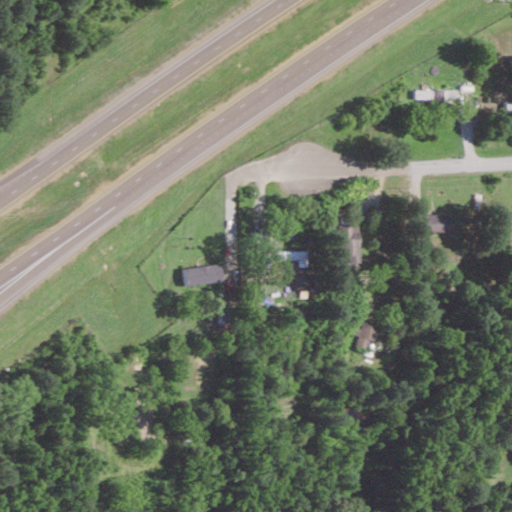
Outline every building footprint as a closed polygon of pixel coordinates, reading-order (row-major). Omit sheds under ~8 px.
[(454,99),(454,89),(413,88),(413,98),(454,99)] [(511,101),(502,101),(502,112),(511,112),(511,101)] [(451,230),(450,215),(435,216),(435,212),(424,213),(425,231),(451,230)] [(344,262),(356,261),(355,222),(332,223),(333,256),(344,256),(344,262)] [(295,265),(304,265),(304,249),(274,250),(274,259),(295,259),(295,265)] [(183,284),(221,281),(219,263),(182,266),(183,284)] [(353,325),(351,334),(356,335),(354,345),(365,347),(367,338),(373,340),(377,324),(361,320),(359,327),(353,325)]
